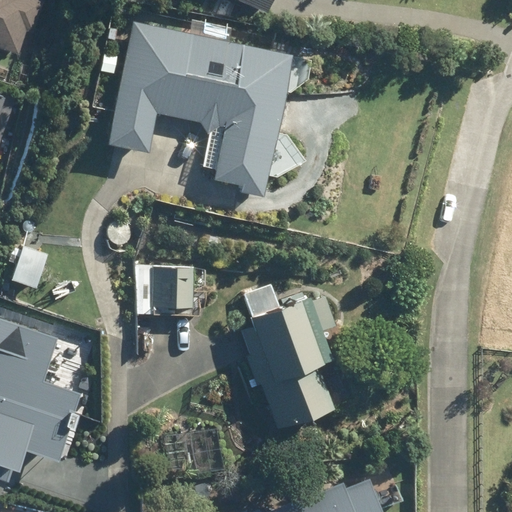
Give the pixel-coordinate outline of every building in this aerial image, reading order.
[(0,0),(0,47),(20,54),(28,32),(33,34),(43,2),(36,0),(0,0)] [(240,0),(270,13),(275,0),(240,0)] [(294,56),(136,19),(107,137),(151,148),(159,116),(226,131),(214,180),(261,191),(294,56)] [(0,134),(12,101),(0,96),(0,134)] [(48,254),(20,246),(9,280),(37,289),(48,254)] [(138,314),(193,313),(193,263),(138,263),(138,314)] [(243,329),(278,429),(336,409),(321,366),(335,361),(325,331),(337,327),(326,294),(281,310),(272,281),(243,291),(255,325),(243,329)] [(0,465),(19,472),(27,449),(62,461),(83,395),(48,383),(64,336),(0,315),(0,465)] [(370,511),(359,479),(268,511),(370,511)]
